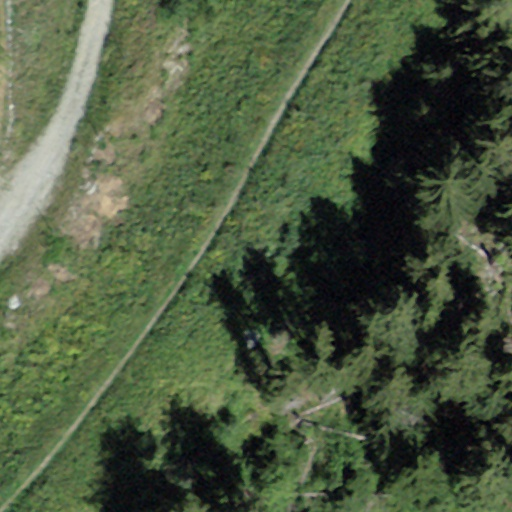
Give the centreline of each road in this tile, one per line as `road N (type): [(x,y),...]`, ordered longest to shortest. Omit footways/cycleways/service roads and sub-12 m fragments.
road 1 (track): [(88,0),(64,132),(0,236)]
road 2 (track): [(64,132),(160,0)]
